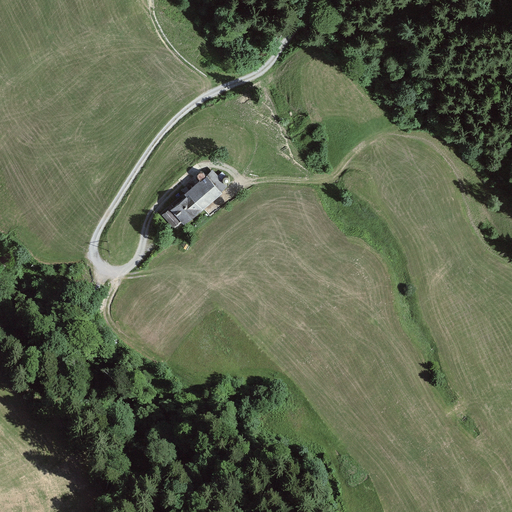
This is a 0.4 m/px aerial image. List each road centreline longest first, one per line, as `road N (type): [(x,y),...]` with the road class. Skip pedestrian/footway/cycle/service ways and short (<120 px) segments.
road 1 (unclassified): [(311,0),(277,56),(177,118),(128,183),(95,237),(94,260),(98,272),(118,276),(145,250)]
road 2 (track): [(410,122),(375,136),(326,181),(234,184)]
road 3 (track): [(145,250),(154,209),(202,166),(230,170),(234,184)]
